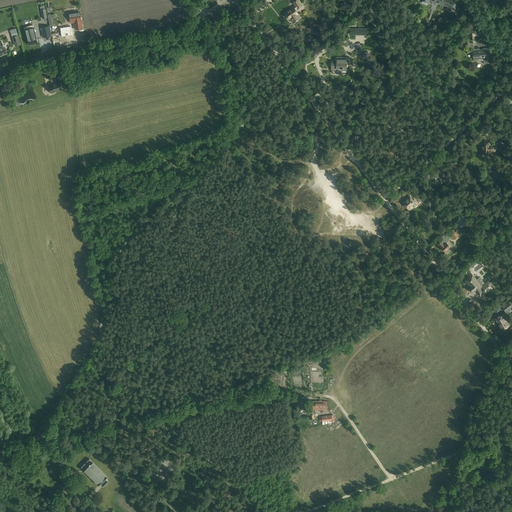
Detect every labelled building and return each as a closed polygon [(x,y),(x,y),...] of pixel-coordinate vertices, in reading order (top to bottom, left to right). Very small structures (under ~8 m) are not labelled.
[(296,0),(293,2),(296,6),(294,7),(285,13),(289,19),(290,18),(293,22),(300,18),(297,14),(298,14),(295,9),(297,8),(297,9),(302,6),(298,0),(296,0)] [(428,3),(428,0),(429,0),(443,5),(445,6),(446,5),(454,9),(457,3),(448,0),(420,0),(422,1),(421,3),(426,5),(427,3),(428,3)] [(69,13),(71,23),(74,22),(75,29),(82,28),(80,12),(69,13)] [(29,45),(37,42),(35,32),(34,29),(33,25),(24,27),(29,45)] [(51,36),(49,26),(41,27),(43,37),(51,36)] [(61,37),(72,35),(71,26),(60,27),(61,37)] [(17,32),(11,34),(13,40),(14,40),(16,46),(21,44),(17,32)] [(489,63),(489,61),(488,48),(483,48),(483,50),(480,50),(480,48),(473,49),(474,60),(479,59),(479,61),(484,61),(484,64),(489,63)] [(346,70),(346,64),(349,64),(349,58),(337,57),(336,63),(331,63),(331,71),(332,71),(332,73),(341,74),(341,71),(346,71),(346,70)] [(56,83),(54,78),(58,76),(57,72),(47,75),(49,80),(51,79),(53,84),(48,85),(49,87),(48,87),(48,88),(49,91),(50,92),(51,91),(51,93),(62,89),(59,81),(56,83)] [(354,140),(359,137),(355,131),(350,135),(354,140)] [(503,148),(503,147),(507,144),(508,144),(502,137),(497,141),(503,148)] [(495,145),(490,145),(490,142),(487,142),(487,141),(486,141),(485,141),(484,141),(484,142),(482,142),(482,153),(481,153),(481,154),(481,155),(481,156),(482,156),(483,156),(484,156),(484,155),(490,155),(490,151),(495,151),(495,145)] [(434,174),(441,183),(447,178),(443,174),(439,169),(434,174)] [(432,206),(429,202),(424,196),(421,198),(429,209),(432,206)] [(414,199),(413,200),(410,197),(403,202),(407,209),(408,208),(408,209),(409,209),(412,207),(415,207),(417,206),(417,203),(414,199)] [(456,220),(457,226),(465,225),(463,215),(458,216),(458,220),(456,220)] [(442,228),(440,230),(443,233),(445,231),(450,227),(447,224),(442,228)] [(453,230),(449,233),(454,239),(458,235),(453,230)] [(441,241),(438,244),(444,251),(445,251),(448,249),(450,246),(446,242),(449,239),(444,234),(439,239),(441,241)] [(473,292),(476,290),(480,296),(491,288),(486,282),(483,284),(479,279),(477,280),(472,274),(465,280),(470,286),(469,286),(473,292)] [(506,311),(502,314),(495,318),(501,329),(502,329),(503,332),(509,329),(507,326),(508,325),(503,316),(508,313),(507,310),(511,306),(511,301),(511,302),(511,304),(508,301),(502,307),(506,311)] [(89,458),(81,467),(99,485),(100,483),(103,486),(108,481),(105,478),(107,476),(89,458)]
